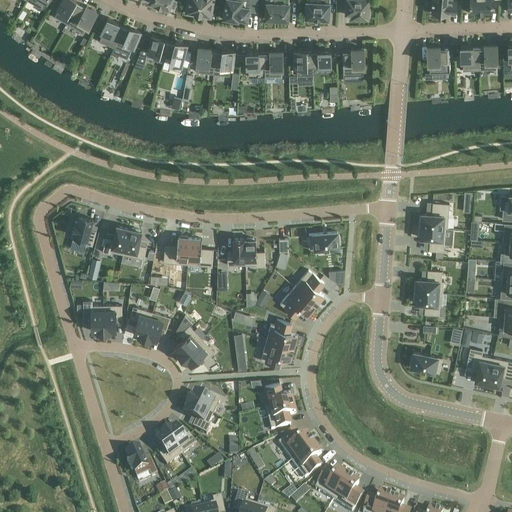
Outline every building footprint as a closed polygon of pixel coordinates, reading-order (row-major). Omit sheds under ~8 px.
[(68,24),(80,4),(75,1),(75,0),(61,0),(57,8),(58,9),(54,16),(68,24)] [(149,0),(149,2),(156,5),(162,7),(162,6),(169,9),(170,7),(174,8),(177,1),(174,0),(149,0)] [(187,2),(185,13),(196,15),(196,14),(204,15),(204,13),(211,14),(213,0),(190,0),(190,2),(187,2)] [(224,18),(224,19),(231,20),(231,19),(238,20),(238,18),(247,20),(249,11),(257,11),(257,0),(225,0),(223,18),(224,18)] [(265,0),(266,2),(265,18),(265,19),(288,20),(289,3),(288,0),(265,0)] [(305,17),(305,18),(329,19),(330,3),(329,3),(329,0),(322,0),(322,2),(306,1),(306,2),(306,6),(304,8),(304,12),(306,14),(305,17)] [(352,13),(352,17),(368,18),(368,16),(370,16),(370,9),(368,9),(368,0),(346,0),(346,13),(352,13)] [(433,4),(432,13),(447,15),(447,13),(456,14),(457,1),(455,1),(454,0),(431,0),(431,4),(433,4)] [(469,0),(470,13),(477,13),(477,14),(483,14),(483,13),(492,13),(491,0),(469,0)] [(80,4),(68,24),(83,33),(87,25),(88,26),(97,11),(86,5),(85,7),(80,4)] [(114,47),(123,25),(118,23),(119,22),(107,17),(101,33),(102,33),(99,41),(114,47)] [(123,25),(114,47),(129,54),(132,46),(134,47),(141,31),(129,26),(129,28),(123,25)] [(169,41),(163,40),(164,38),(152,35),(148,49),(147,51),(159,54),(160,53),(165,55),(169,41)] [(175,43),(169,41),(165,55),(163,64),(162,68),(169,70),(170,64),(182,67),(182,66),(188,67),(189,62),(182,61),(185,50),(187,44),(175,41),(175,43)] [(478,46),(479,70),(496,69),(495,61),(497,61),(496,44),(484,44),(484,46),(478,46)] [(479,70),(478,46),(473,46),(473,45),(460,45),(461,62),(462,62),(463,70),(479,70)] [(213,74),(216,50),(210,49),(210,48),(198,46),(196,63),(198,64),(197,72),(213,74)] [(439,46),(427,46),(428,63),(429,63),(429,73),(449,72),(449,47),(439,47),(439,46)] [(148,49),(141,47),(134,68),(142,70),(147,51),(148,49)] [(364,48),(352,48),(352,50),(342,50),(343,75),(363,75),(363,65),(364,65),(364,48)] [(216,50),(213,74),(230,76),(231,67),(232,68),(234,51),(222,49),(222,51),(216,50)] [(312,51),(313,65),(318,65),(318,66),(331,66),(330,49),(318,50),(318,51),(312,51)] [(191,52),(185,50),(182,61),(189,62),(191,52)] [(306,50),(294,50),(295,67),(296,67),(296,76),(313,75),(313,65),(312,51),(306,51),(306,50)] [(265,76),(264,52),(258,53),(258,51),(246,51),(246,68),(248,68),(248,77),(265,76)] [(264,52),(265,76),(281,76),(281,68),(282,68),(282,51),(270,51),(270,52),(264,52)] [(192,75),(187,74),(183,99),(188,100),(192,75)] [(173,102),(172,107),(180,109),(182,99),(177,97),(175,103),(173,102)] [(464,197),(463,212),(471,212),(472,197),(472,192),(464,192),(464,197)] [(503,209),(503,219),(511,219),(511,195),(509,195),(508,210),(503,209)] [(419,216),(419,225),(445,227),(445,228),(447,228),(449,204),(432,202),(431,214),(426,214),(422,214),(422,216),(419,216)] [(75,232),(72,240),(92,245),(96,231),(90,229),(93,219),(79,215),(77,221),(75,221),(73,231),(75,232)] [(503,242),(505,243),(505,242),(511,242),(511,223),(505,223),(503,242)] [(419,225),(418,235),(420,235),(420,238),(424,238),(430,238),(429,251),(443,252),(445,228),(445,227),(419,225)] [(106,237),(102,252),(111,254),(112,252),(123,254),(129,228),(117,226),(115,234),(114,239),(106,237)] [(129,228),(123,254),(144,259),(147,246),(138,244),(139,239),(141,231),(129,228)] [(340,248),(339,230),(312,232),(314,250),(340,248)] [(165,245),(164,262),(188,264),(190,238),(188,237),(188,236),(180,235),(180,237),(178,237),(178,236),(177,246),(165,245)] [(190,238),(188,264),(212,266),(213,249),(201,248),(202,238),(201,238),(201,239),(190,238)] [(234,252),(227,252),(228,265),(245,265),(244,239),(245,239),(245,238),(233,239),(234,252)] [(245,239),(244,239),(245,265),(256,264),(256,267),(265,266),(265,251),(256,251),(256,239),(253,239),(253,238),(247,238),(247,239),(245,239)] [(288,238),(279,239),(279,251),(288,251),(288,238)] [(501,253),(501,261),(504,261),(511,261),(511,242),(505,242),(505,243),(504,254),(501,253)] [(281,252),(279,259),(285,261),(287,254),(281,252)] [(92,258),(89,271),(98,273),(100,260),(92,258)] [(502,279),(511,280),(511,261),(504,261),(502,279)] [(414,281),(414,291),(443,293),(443,281),(441,281),(442,271),(427,270),(427,280),(421,279),(417,279),(417,281),(414,281)] [(312,271),(297,288),(316,305),(325,294),(319,290),(325,282),(312,271)] [(467,277),(466,290),(473,290),(474,277),(467,277)] [(501,279),(500,298),(501,298),(511,299),(511,296),(511,280),(502,279),(501,279)] [(308,315),(316,305),(297,288),(282,306),(296,317),(302,310),(308,315)] [(414,291),(413,301),(416,301),(415,303),(419,304),(425,304),(424,314),(439,315),(439,305),(442,305),(443,293),(414,291)] [(260,295),(256,302),(263,306),(267,299),(260,295)] [(500,317),(511,317),(511,299),(501,298),(500,317)] [(92,300),(83,300),(83,318),(92,318),(92,331),(97,331),(97,332),(104,332),(103,305),(92,305),(92,300)] [(122,305),(103,305),(104,332),(111,332),(111,331),(116,331),(115,317),(122,317),(122,305)] [(133,306),(129,318),(137,321),(133,333),(138,335),(138,336),(144,338),(152,312),(133,306)] [(152,312),(144,338),(151,340),(151,339),(156,340),(160,327),(166,329),(170,317),(152,312)] [(235,312),(233,320),(241,322),(243,314),(235,312)] [(184,339),(174,348),(178,351),(177,352),(182,357),(202,338),(190,326),(192,323),(185,315),(176,330),(180,334),(184,339)] [(511,317),(500,317),(498,335),(511,337),(511,317)] [(271,324),(267,339),(293,346),(296,334),(289,332),(292,323),(277,319),(276,325),(271,324)] [(453,328),(450,343),(459,345),(462,329),(453,328)] [(242,334),(234,335),(235,343),(243,342),(242,334)] [(202,338),(182,357),(186,362),(187,361),(191,365),(200,356),(205,361),(214,352),(202,338)] [(267,339),(261,360),(280,366),(283,356),(290,358),(293,346),(267,339)] [(470,348),(465,369),(477,371),(476,377),(475,381),(478,381),(477,384),(487,386),(493,357),(481,355),(482,350),(470,348)] [(435,373),(439,356),(413,350),(409,367),(435,373)] [(511,361),(493,357),(487,386),(496,388),(497,385),(499,386),(500,382),(501,376),(511,378),(511,361)] [(246,361),(237,362),(238,371),(247,370),(246,361)] [(280,382),(265,386),(270,407),(292,402),(289,390),(282,391),(280,382)] [(192,396),(189,403),(213,415),(222,398),(210,393),(207,398),(195,392),(193,397),(192,396)] [(270,407),(266,408),(271,430),(291,425),(288,416),(296,414),(292,402),(270,407)] [(187,409),(185,414),(196,420),(193,427),(206,434),(210,426),(208,425),(213,415),(189,403),(186,409),(187,409)] [(171,428),(166,433),(182,455),(197,444),(189,433),(184,437),(176,427),(172,429),(171,428)] [(295,431),(278,443),(292,461),(314,444),(313,443),(314,442),(310,438),(309,438),(306,434),(300,439),(295,431)] [(161,438),(157,441),(164,451),(159,455),(167,466),(182,455),(166,433),(160,437),(161,438)] [(314,444),(292,461),(305,478),(321,466),(315,459),(321,454),(322,453),(318,448),(317,449),(314,444)] [(230,446),(230,454),(238,454),(238,446),(230,446)] [(127,454),(126,454),(129,460),(127,461),(132,471),(133,470),(137,478),(149,472),(151,477),(158,474),(149,455),(143,458),(139,448),(134,451),(133,449),(126,453),(127,454)] [(253,449),(247,453),(250,458),(256,454),(253,449)] [(219,454),(214,458),(219,464),(224,460),(219,454)] [(326,471),(315,488),(334,500),(349,476),(343,473),(344,472),(339,469),(338,470),(334,476),(326,471)] [(349,476),(334,500),(352,511),(363,495),(355,490),(359,483),(355,481),(355,480),(350,477),(349,476)] [(271,477),(264,482),(272,487),(276,484),(271,477)] [(177,478),(167,485),(170,491),(182,485),(177,478)] [(165,483),(156,488),(160,495),(169,490),(165,483)] [(311,490),(305,484),(299,490),(293,484),(284,493),(290,499),(292,497),(297,503),(311,490)] [(176,489),(169,492),(174,503),(178,501),(181,500),(176,489)] [(168,492),(160,496),(165,506),(172,502),(168,492)] [(238,492),(233,511),(236,511),(254,511),(257,505),(246,501),(248,495),(238,492)] [(369,496),(363,511),(386,511),(392,497),(391,496),(386,493),(385,494),(381,493),(378,500),(369,496)] [(214,503),(202,505),(203,510),(204,509),(204,511),(224,511),(222,496),(213,498),(214,503)] [(392,497),(386,511),(410,511),(401,508),(404,501),(404,500),(398,498),(398,499),(392,497)]
